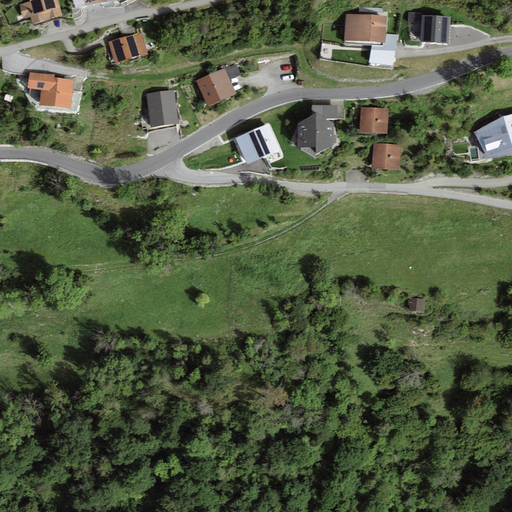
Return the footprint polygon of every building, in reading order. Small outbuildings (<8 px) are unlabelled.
[(31,0),(32,2),(20,5),(24,18),(31,16),(34,25),(62,16),(57,0),(31,0)] [(387,16),(346,14),(344,44),(386,46),(387,16)] [(420,21),(419,43),(449,44),(450,17),(423,14),(422,21),(420,21)] [(138,34),(109,43),(116,66),(146,57),(138,34)] [(243,64),(244,73),(259,71),(258,62),(243,64)] [(224,67),(197,80),(208,106),(237,93),(231,80),(242,75),(237,65),(225,70),(224,67)] [(55,75),(30,72),(28,88),(42,90),(40,104),(70,108),(74,80),(54,77),(55,75)] [(174,90),(146,94),(151,127),(179,124),(174,90)] [(312,105),(312,116),(316,113),(325,118),(338,119),(337,106),(312,105)] [(389,109),(361,107),(360,132),(388,134),(389,109)] [(312,116),(298,124),(298,147),(316,156),(335,144),(335,124),(325,118),(316,113),(312,116)] [(511,113),(504,116),(474,132),(489,158),(511,153),(511,113)] [(402,145),(374,143),(372,168),(401,170),(402,145)] [(425,300),(411,299),(409,312),(424,313),(425,300)]
